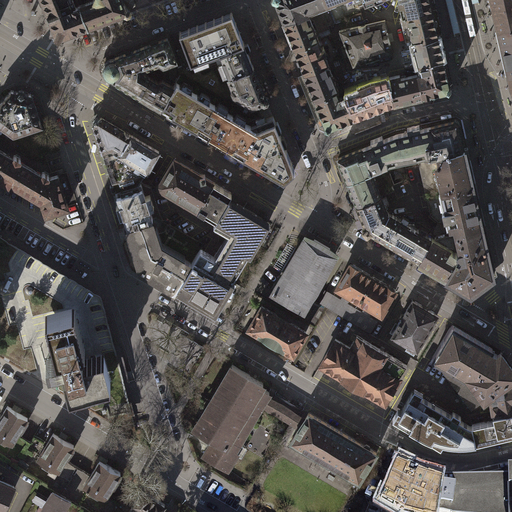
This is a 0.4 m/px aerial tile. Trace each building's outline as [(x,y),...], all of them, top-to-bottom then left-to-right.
[(75,8),(72,0),(42,0),(56,34),(63,36),(87,27),(80,6),(75,8)] [(93,0),(93,1),(80,6),(87,27),(127,12),(122,0),(93,0)] [(323,0),(270,0),(271,0),(274,2),(283,23),(306,14),(305,9),(307,8),(310,9),(316,7),(317,4),(319,3),(320,5),(325,3),(323,0)] [(430,9),(427,0),(396,0),(401,16),(430,9)] [(511,0),(489,0),(492,12),(496,31),(511,25),(511,0)] [(407,24),(411,40),(436,34),(433,22),(430,9),(401,16),(403,25),(407,24)] [(185,48),(177,50),(183,65),(178,68),(182,74),(174,86),(162,108),(234,151),(249,124),(263,120),(257,103),(252,105),(233,95),(232,90),(233,87),(230,77),(254,67),(248,53),(247,50),(251,49),(249,42),(245,44),(241,36),(232,13),(225,16),(217,18),(210,21),(202,24),(195,27),(187,30),(180,33),(185,48)] [(285,27),(293,48),(316,39),(306,14),(283,23),(285,27)] [(341,29),(337,30),(343,44),(339,46),(342,55),(346,54),(351,65),(391,53),(383,20),(365,24),(341,29)] [(511,25),(496,31),(507,75),(511,74),(511,25)] [(439,46),(436,34),(411,40),(417,65),(419,64),(442,59),(439,46)] [(177,61),(168,37),(144,46),(152,65),(159,62),(164,65),(177,61)] [(317,40),(316,39),(293,48),(298,60),(302,73),(326,63),(322,54),(324,53),(322,46),(319,47),(317,40)] [(110,78),(140,97),(151,77),(143,72),(143,68),(152,65),(144,46),(110,58),(106,61),(103,65),(103,70),(106,75),(110,78)] [(421,72),(416,74),(421,96),(445,90),(447,91),(450,86),(448,85),(442,59),(419,64),(421,72)] [(337,90),(326,63),(302,73),(313,99),(334,91),(337,90)] [(254,67),(230,77),(233,87),(232,90),(233,95),(252,105),(257,103),(260,101),(264,101),(265,97),(263,96),(261,92),(254,67)] [(391,103),(421,96),(416,74),(399,78),(398,74),(386,77),(391,103)] [(151,77),(140,97),(162,108),(174,86),(161,80),(156,82),(151,77)] [(344,96),(353,117),(384,104),(388,104),(391,103),(386,77),(382,78),(370,81),(362,83),(364,88),(344,96)] [(9,90),(0,101),(0,124),(10,132),(11,131),(12,133),(39,124),(29,94),(9,90)] [(338,98),(334,91),(313,99),(323,125),(322,126),(325,128),(327,129),(328,127),(353,117),(344,96),(338,98)] [(117,154),(129,134),(99,116),(90,122),(107,173),(117,168),(120,162),(119,158),(120,156),(117,154)] [(234,151),(282,180),(293,171),(277,131),(279,130),(276,121),(273,121),(271,116),(263,120),(249,124),(234,151)] [(431,126),(437,152),(463,146),(460,135),(456,120),(431,126)] [(437,152),(431,126),(400,132),(373,143),(382,166),(390,163),(417,157),(437,152)] [(145,170),(157,150),(129,134),(117,154),(120,156),(145,170)] [(348,181),(382,166),(373,143),(338,157),(348,181)] [(467,164),(463,146),(437,152),(417,157),(426,193),(471,183),(467,164)] [(13,158),(0,150),(0,180),(9,185),(10,183),(23,190),(35,170),(20,162),(21,159),(14,155),(13,158)] [(117,168),(107,173),(114,190),(140,182),(139,180),(145,170),(120,156),(119,158),(120,162),(117,168)] [(159,187),(174,195),(190,169),(173,158),(158,182),(159,187)] [(348,181),(358,205),(381,195),(394,190),(392,185),(395,184),(391,173),(386,175),(382,166),(348,181)] [(211,181),(190,169),(174,195),(195,208),(211,181)] [(41,175),(35,170),(23,190),(41,201),(46,214),(66,207),(68,207),(58,176),(49,179),(49,175),(43,172),(41,175)] [(230,192),(211,181),(195,208),(214,219),(227,197),(230,192)] [(122,215),(125,226),(151,218),(147,207),(152,205),(148,192),(144,194),(140,182),(114,190),(118,202),(114,203),(118,216),(122,215)] [(449,217),(453,231),(482,225),(471,183),(426,193),(432,214),(439,220),(449,217)] [(371,231),(382,237),(394,215),(387,211),(381,195),(358,205),(365,224),(371,231)] [(174,288),(214,312),(268,222),(265,220),(230,199),(227,197),(214,219),(212,222),(215,224),(227,231),(213,255),(199,246),(189,262),(174,288)] [(409,223),(394,215),(382,237),(419,259),(431,238),(417,228),(415,223),(409,223)] [(189,262),(158,244),(151,218),(125,226),(139,268),(174,288),(189,262)] [(493,274),(482,225),(453,231),(454,236),(458,257),(448,276),(470,290),(493,274)] [(271,291),(301,309),(333,253),(327,250),(327,246),(313,237),(310,240),(304,236),(271,291)] [(419,259),(448,276),(458,257),(454,236),(436,239),(431,238),(419,259)] [(100,296),(0,237),(0,355),(128,431),(134,430),(128,407),(100,296)] [(337,287),(360,300),(373,278),(350,265),(337,287)] [(395,290),(373,278),(360,300),(382,313),(395,290)] [(372,332),(379,320),(332,293),(325,305),(372,332)] [(438,314),(414,299),(392,334),(417,349),(438,314)] [(249,328),(293,354),(306,331),(262,306),(249,328)] [(488,397),(486,389),(511,373),(511,369),(499,352),(498,352),(450,323),(431,357),(445,365),(443,369),(469,405),(476,406),(488,397)] [(197,356),(202,348),(196,344),(190,341),(178,334),(173,342),(197,356)] [(354,385),(385,404),(407,366),(357,336),(350,348),(342,343),(335,339),(320,365),(354,385)] [(192,429),(210,440),(231,452),(257,409),(260,403),(264,397),(266,393),(259,388),(261,383),(230,365),(192,429)] [(511,407),(511,373),(486,389),(488,397),(491,412),(511,407)] [(462,419),(412,391),(395,419),(422,435),(444,446),(446,442),(454,446),(466,448),(476,448),(471,425),(462,419)] [(304,421),(264,397),(260,403),(257,409),(289,427),(297,432),(304,421)] [(0,440),(12,448),(29,419),(5,405),(0,414),(0,440)] [(511,440),(511,407),(491,412),(493,420),(471,425),(476,448),(511,440)] [(359,482),(377,452),(309,412),(304,421),(297,432),(291,442),(359,482)] [(36,461),(59,474),(75,446),(52,433),(36,461)] [(235,455),(231,452),(210,440),(199,457),(225,472),(226,469),(235,455)] [(78,468),(70,481),(108,503),(124,475),(99,461),(90,475),(78,468)] [(510,481),(444,481),(440,505),(438,511),(511,511),(511,472),(510,473),(510,481)] [(0,511),(2,511),(14,487),(0,480),(0,511)] [(166,511),(168,508),(172,501),(146,487),(136,506),(144,511),(143,511),(166,511)] [(64,511),(70,502),(51,492),(39,511),(64,511)]
